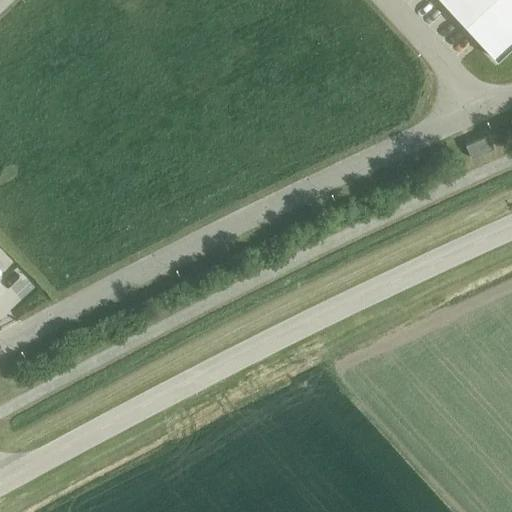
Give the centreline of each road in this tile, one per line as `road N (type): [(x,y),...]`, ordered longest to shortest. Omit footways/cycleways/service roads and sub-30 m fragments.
road 1 (tertiary): [(0,482),(258,346),(511,228)]
road 2 (unclassified): [(0,348),(484,107)]
road 3 (unclassified): [(386,0),(484,107)]
